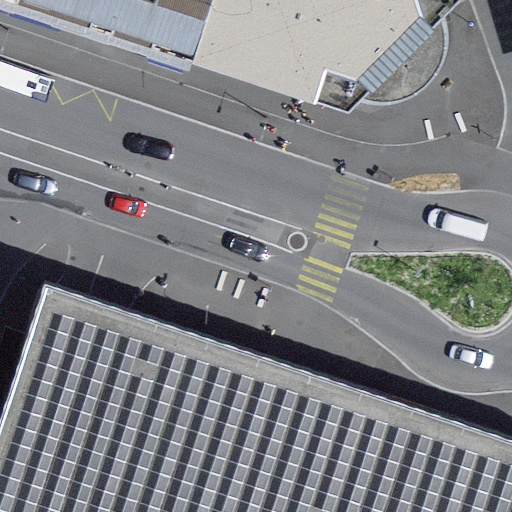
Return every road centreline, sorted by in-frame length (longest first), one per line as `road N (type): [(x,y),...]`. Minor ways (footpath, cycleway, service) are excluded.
road 1 (secondary): [(0,174),(318,278),(372,302),(446,364),(471,370),(511,361)]
road 2 (secondary): [(511,220),(470,211),(393,217),(343,207),(209,160),(97,139),(0,106)]
